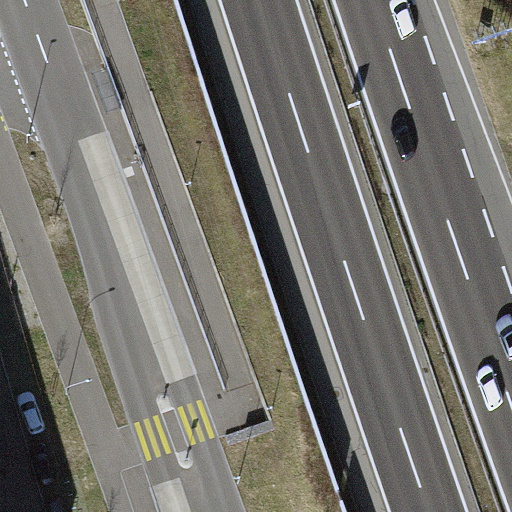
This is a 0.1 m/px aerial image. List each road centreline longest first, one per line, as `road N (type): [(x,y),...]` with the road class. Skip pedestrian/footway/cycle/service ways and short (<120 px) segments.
road 1 (residential): [(24,0),(205,511)]
road 2 (motorway): [(258,0),(432,511)]
road 3 (motorway): [(511,397),(376,0)]
